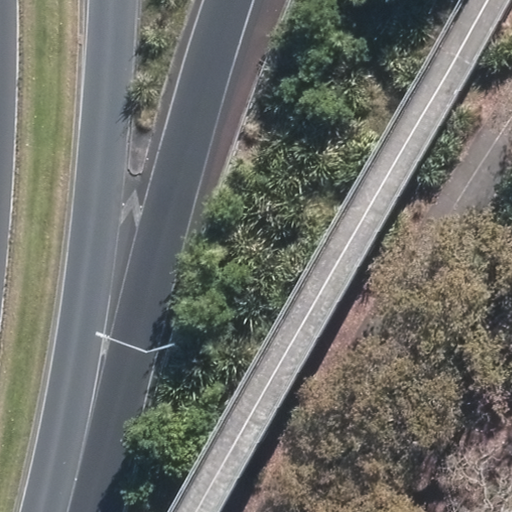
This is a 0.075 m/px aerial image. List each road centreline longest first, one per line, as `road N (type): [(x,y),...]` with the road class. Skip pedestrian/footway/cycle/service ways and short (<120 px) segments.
road 1 (motorway): [(240,0),(69,481)]
road 2 (primary): [(111,0),(69,481)]
